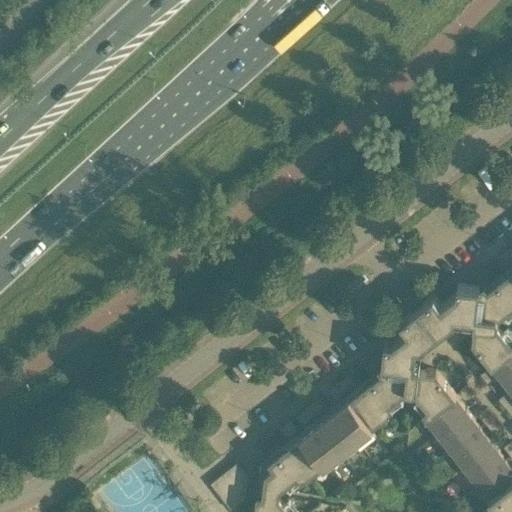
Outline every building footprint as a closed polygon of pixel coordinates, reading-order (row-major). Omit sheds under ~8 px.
[(505,263),(511,258),(511,252),(508,247),(499,255),(505,263)] [(511,265),(502,273),(511,284),(511,265)] [(441,301),(438,298),(434,292),(417,306),(437,332),(453,321),(474,323),(473,330),(497,333),(502,329),(497,322),(498,317),(511,305),(511,284),(502,273),(500,275),(483,290),(479,289),(479,285),(457,281),(456,289),(441,301)] [(431,337),(437,332),(417,306),(400,319),(407,328),(392,341),(384,340),(382,362),(386,363),(385,367),(366,382),(384,406),(385,405),(407,388),(413,388),(418,395),(424,390),(427,367),(419,366),(422,345),(431,337)] [(497,333),(473,330),(472,340),(492,365),(511,349),(511,341),(502,329),(497,333)] [(511,349),(492,365),(505,381),(511,375),(511,349)] [(418,395),(430,410),(432,412),(456,393),(436,368),(427,367),(424,390),(418,395)] [(480,373),(486,381),(493,376),(487,368),(480,373)] [(348,374),(339,381),(345,390),(355,383),(348,374)] [(345,390),(339,381),(329,389),(336,397),(345,390)] [(366,382),(349,395),(372,424),(389,411),(385,405),(384,406),(366,382)] [(466,397),(473,392),(467,384),(460,389),(466,397)] [(499,397),(505,405),(511,399),(506,392),(499,397)] [(424,415),(426,416),(438,432),(468,409),(456,393),(432,412),(430,410),(424,415)] [(356,437),(372,424),(349,395),(333,407),(356,437)] [(316,399),(306,407),(313,415),(322,408),(316,399)] [(313,415),(306,407),(297,414),(304,423),(313,415)] [(340,450),(356,437),(333,407),(316,420),(340,450)] [(478,413),(485,421),(492,416),(485,408),(478,413)] [(438,432),(451,448),(481,425),(468,409),(438,432)] [(498,424),(492,416),(485,421),(491,429),(498,424)] [(290,419),(281,427),(287,435),(297,428),(290,419)] [(324,462),(340,450),(316,420),(300,432),(324,462)] [(451,448),(463,464),(493,441),(481,425),(451,448)] [(307,476),(324,462),(300,432),(284,445),(303,469),(302,470),(307,476)] [(463,464),(476,480),(506,457),(493,441),(463,464)] [(280,487),(302,470),(303,469),(284,445),(268,458),(260,465),(254,511),(293,511),(279,493),(280,487)] [(511,478),(511,464),(506,457),(476,480),(490,498),(491,497),(490,496),(511,478)] [(247,475),(236,461),(211,482),(231,508),(244,497),(247,475)] [(511,511),(511,478),(490,496),(491,497),(490,498),(500,511),(502,511),(510,506),(511,508),(511,511)]
